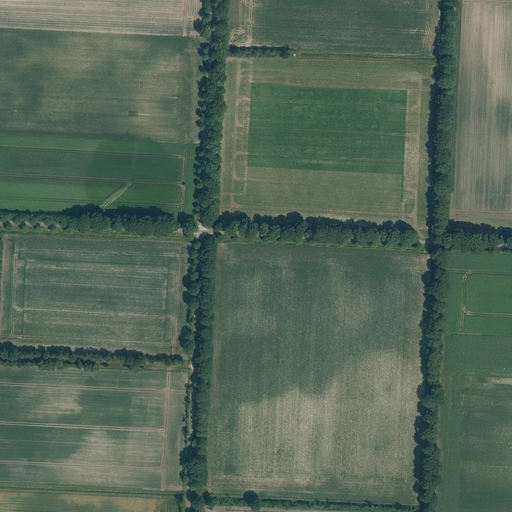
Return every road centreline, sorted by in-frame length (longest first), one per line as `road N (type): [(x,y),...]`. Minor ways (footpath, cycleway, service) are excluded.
road 1 (unclassified): [(198,235),(511,247)]
road 2 (unclassified): [(185,511),(198,235)]
road 3 (track): [(208,0),(198,235)]
road 4 (unclassified): [(0,224),(198,235)]
road 5 (track): [(192,364),(0,354)]
